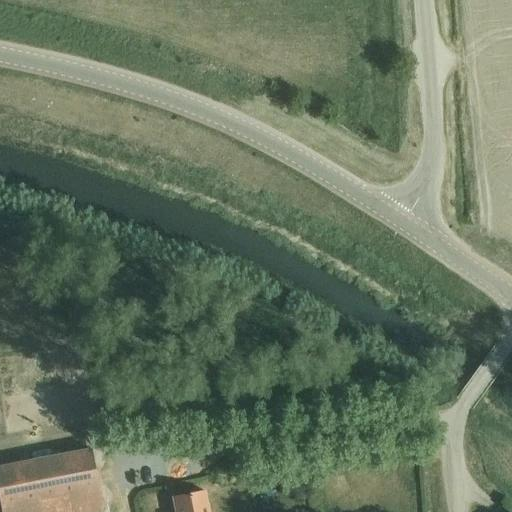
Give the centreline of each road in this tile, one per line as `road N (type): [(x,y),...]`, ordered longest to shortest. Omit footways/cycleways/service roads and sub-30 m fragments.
road 1 (tertiary): [(0,55),(218,118),(403,223)]
road 2 (unclassified): [(403,223),(433,159),(422,0)]
road 3 (unclassified): [(458,511),(455,418),(511,334)]
road 4 (tertiary): [(403,223),(511,295)]
